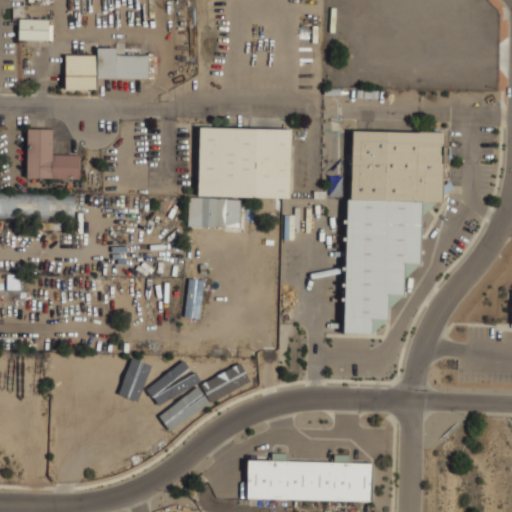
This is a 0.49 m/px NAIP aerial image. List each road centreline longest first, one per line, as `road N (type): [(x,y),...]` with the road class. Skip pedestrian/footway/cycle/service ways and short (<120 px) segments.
road 1 (residential): [(0,504),(52,506),(129,493),(236,419),(300,398),(511,402)]
road 2 (residential): [(410,511),(413,384),(422,343),(500,229),(511,190)]
